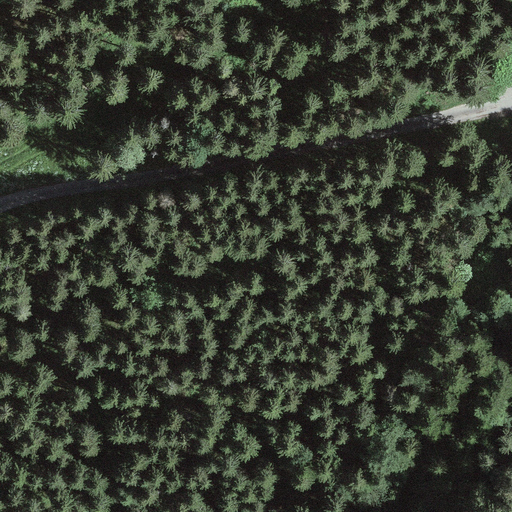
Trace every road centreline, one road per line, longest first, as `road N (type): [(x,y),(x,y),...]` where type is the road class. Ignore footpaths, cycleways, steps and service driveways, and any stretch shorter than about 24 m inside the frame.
road 1 (track): [(0,198),(511,99)]
road 2 (track): [(366,130),(171,105),(53,105),(0,128)]
